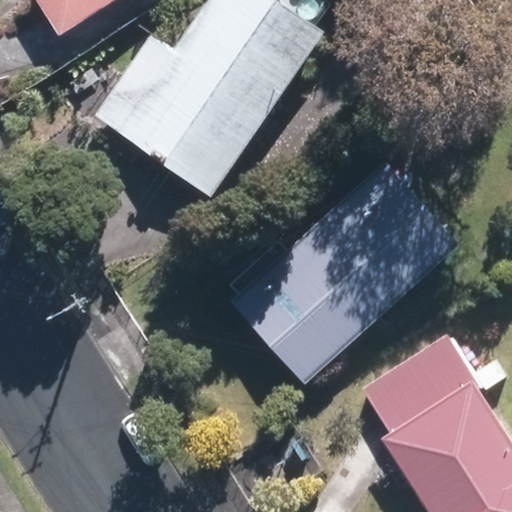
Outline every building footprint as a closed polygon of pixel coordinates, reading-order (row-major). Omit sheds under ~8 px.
[(109,0),(44,0),(62,29),(109,0)] [(219,192),(333,27),(294,0),(209,0),(178,46),(154,30),(98,110),(219,192)] [(352,0),(349,6),(403,35),(423,0),(352,0)] [(310,379),(467,239),(395,158),(237,297),(310,379)] [(511,511),(511,426),(446,325),(360,379),(389,424),(382,429),(434,511),(511,511)]
